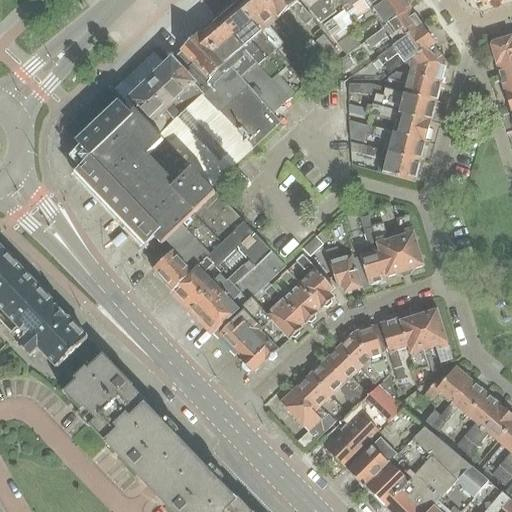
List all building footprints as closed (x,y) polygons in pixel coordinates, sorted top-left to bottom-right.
[(240,0),(241,1),(238,4),(237,3),(236,3),(262,35),(276,51),(284,44),(270,28),(279,20),(261,0),(240,0)] [(319,31),(294,0),(261,0),(279,20),(290,11),(312,37),(319,31)] [(301,0),(300,1),(310,13),(311,12),(319,24),(335,13),(330,6),(325,0),(301,0)] [(344,11),(353,24),(370,12),(386,0),(349,0),(341,6),(344,11)] [(386,0),(370,12),(353,24),(357,30),(359,33),(376,20),(382,30),(410,10),(409,8),(410,6),(405,0),(386,0)] [(217,17),(245,50),(257,64),(256,65),(271,81),(288,101),(295,94),(278,74),(288,66),(275,52),(276,51),(262,35),(236,3),(235,2),(224,12),(226,14),(220,19),(219,18),(218,18),(217,17)] [(389,37),(395,46),(396,46),(423,27),(421,24),(421,22),(417,18),(415,17),(410,10),(382,30),(366,42),(371,49),(389,37)] [(353,24),(344,11),(322,27),(331,39),(353,24)] [(226,65),(227,65),(245,50),(217,17),(216,18),(217,19),(217,20),(218,21),(212,26),(209,23),(199,32),(201,35),(200,35),(199,36),(226,65)] [(331,39),(336,45),(337,44),(352,34),(357,30),(353,24),(331,39)] [(396,46),(395,46),(378,59),(383,66),(397,56),(405,65),(407,66),(412,62),(411,62),(419,57),(444,64),(432,47),(435,45),(423,27),(396,46)] [(184,50),(182,52),(183,53),(194,64),(205,76),(231,104),(249,88),(273,115),(272,115),(273,116),(277,112),(288,101),(271,81),(256,65),(257,64),(245,50),(227,65),(226,65),(199,36),(198,37),(196,34),(182,48),(184,50)] [(352,34),(337,44),(346,57),(359,48),(360,46),(359,44),(352,34)] [(331,61),(338,55),(323,36),(316,42),(331,61)] [(511,36),(509,37),(509,36),(505,37),(505,36),(494,39),(494,40),(492,41),(491,42),(489,46),(488,47),(489,50),(492,60),(493,64),(495,63),(500,79),(511,75),(511,36)] [(183,53),(173,63),(184,74),(195,86),(221,114),(231,104),(205,76),(194,64),(183,53)] [(347,57),(342,60),(342,73),(353,66),(347,57)] [(441,85),(446,64),(444,64),(419,57),(411,62),(412,62),(407,66),(410,70),(409,75),(409,76),(441,85)] [(378,59),(371,63),(376,71),(383,66),(378,59)] [(130,100),(127,103),(192,171),(193,171),(211,189),(280,124),(273,117),(273,116),(272,115),(273,115),(249,88),(231,104),(221,114),(195,86),(184,74),(173,63),(172,61),(169,63),(170,63),(166,67),(166,66),(165,67),(166,68),(157,76),(157,75),(155,76),(156,77),(144,88),(144,87),(143,88),(143,89),(135,97),(134,96),(134,97),(134,98),(131,101),(130,100)] [(406,86),(404,95),(436,104),(441,85),(409,76),(409,75),(405,74),(405,75),(397,73),(387,80),(406,86)] [(511,75),(500,79),(511,114),(511,113),(511,75)] [(404,95),(381,88),(370,85),(348,86),(348,94),(368,94),(375,94),(372,108),(379,110),(380,109),(398,114),(398,116),(430,124),(436,104),(404,95)] [(85,152),(79,158),(85,164),(80,169),(150,243),(154,239),(161,246),(166,242),(216,194),(211,189),(193,171),(192,171),(127,103),(80,148),(85,152)] [(393,134),(393,135),(425,144),(430,124),(398,116),(398,114),(380,109),(379,110),(372,108),(367,107),(365,115),(396,124),(393,134)] [(425,144),(393,135),(393,134),(349,122),(349,132),(391,144),(388,154),(419,163),(425,144)] [(369,148),(350,143),(351,153),(366,157),(369,148)] [(377,174),(414,184),(419,163),(388,154),(369,148),(366,157),(380,161),(377,174)] [(216,194),(166,242),(174,250),(153,271),(173,292),(244,224),(216,194)] [(360,257),(369,286),(388,281),(387,278),(371,227),(368,216),(360,218),(370,253),(360,257)] [(396,220),(397,222),(401,237),(395,239),(405,271),(409,269),(410,273),(409,273),(410,274),(411,274),(414,271),(414,270),(424,267),(408,216),(396,220)] [(196,316),(200,320),(271,253),(244,224),(173,292),(178,297),(179,296),(188,305),(186,306),(189,308),(190,307),(197,315),(196,316)] [(383,224),(371,227),(387,278),(396,275),(397,276),(400,277),(402,276),(401,276),(400,272),(405,271),(395,239),(388,241),(383,224)] [(316,238),(303,251),(310,258),(323,246),(316,238)] [(0,309),(19,328),(27,337),(18,345),(18,346),(29,358),(38,349),(57,369),(88,340),(0,247),(0,309)] [(359,290),(361,289),(352,260),(351,257),(340,260),(337,249),(325,252),(334,280),(337,290),(343,288),(345,294),(347,293),(348,295),(359,291),(359,290)] [(267,284),(285,267),(271,253),(200,320),(214,335),(251,299),(267,284)] [(334,290),(327,282),(303,257),(296,263),(304,272),(307,269),(311,273),(299,284),(298,285),(313,301),(320,309),(321,310),(324,308),(327,308),(331,304),(331,301),(334,298),(329,294),(334,290)] [(369,286),(360,257),(352,260),(361,289),(369,286)] [(282,300),(304,324),(305,325),(308,323),(311,323),(315,319),(315,316),(317,314),(316,312),(320,309),(313,301),(298,285),(299,284),(288,272),(280,279),(288,287),(291,284),(295,288),(286,297),(282,300)] [(267,284),(251,299),(256,304),(266,295),(264,293),(270,288),(267,284)] [(282,300),(286,297),(274,284),(270,288),(282,300)] [(282,300),(270,288),(264,293),(266,295),(273,302),(275,300),(279,303),(266,316),(271,321),(279,330),(289,340),(292,338),(295,339),(299,334),(299,331),(301,329),(300,327),(304,324),(282,300)] [(218,339),(235,357),(238,355),(261,333),(262,333),(261,331),(271,321),(266,316),(262,311),(251,299),(214,335),(215,336),(218,338),(218,339)] [(423,317),(419,318),(429,351),(435,349),(440,364),(452,360),(450,353),(437,310),(427,313),(427,312),(423,312),(422,312),(422,313),(423,317)] [(410,319),(401,321),(409,349),(407,349),(414,372),(427,368),(422,353),(429,351),(419,318),(415,319),(414,315),(412,315),(409,318),(410,319)] [(380,325),(388,352),(397,381),(405,379),(397,352),(407,349),(409,349),(401,321),(400,319),(380,325)] [(261,333),(238,355),(242,360),(240,362),(243,365),(242,368),(246,373),(250,372),(253,375),(265,363),(266,363),(269,361),(272,362),(276,358),(276,354),(278,352),(278,351),(272,344),(269,341),(273,337),(272,336),(279,330),(271,321),(261,331),(262,333),(261,333)] [(356,333),(354,334),(369,360),(370,360),(381,380),(383,384),(388,379),(376,337),(373,327),(365,330),(362,329),(357,330),(356,333)] [(338,348),(360,371),(374,386),(381,380),(370,360),(369,360),(354,334),(352,335),(349,335),(346,338),(346,341),(338,348)] [(325,361),(361,399),(366,394),(352,379),(360,371),(338,348),(338,349),(335,349),(331,352),(331,355),(328,359),(325,361)] [(147,406),(131,389),(133,387),(103,355),(63,394),(92,424),(89,426),(106,444),(147,406)] [(311,374),(310,375),(332,398),(340,390),(347,397),(346,398),(354,406),(361,399),(325,361),(318,368),(315,368),(311,371),(311,374)] [(437,380),(425,394),(435,402),(439,397),(439,398),(441,396),(451,405),(471,381),(455,368),(449,375),(441,384),(437,380)] [(332,398),(310,375),(307,378),(304,378),(301,381),(301,384),(293,392),(321,421),(322,421),(327,416),(320,409),(332,398)] [(383,384),(379,387),(385,392),(392,399),(394,398),(391,387),(388,379),(383,384)] [(457,410),(466,417),(486,394),(471,381),(451,405),(440,417),(432,428),(438,433),(457,410)] [(342,466),(344,469),(375,438),(376,438),(378,436),(378,435),(403,410),(392,399),(385,392),(379,387),(342,422),(349,429),(333,444),(326,451),(334,458),(334,462),(338,466),(342,466)] [(321,421),(293,392),(280,404),(284,407),(284,410),(287,413),(290,414),(316,441),(329,429),(322,421),(321,421)] [(501,407),(486,394),(466,417),(475,425),(456,447),(463,453),(501,407)] [(106,444),(136,475),(151,491),(181,463),(192,453),(147,406),(106,444)] [(511,415),(501,407),(463,453),(469,458),(488,436),(499,445),(511,429),(511,415)] [(363,488),(364,489),(423,429),(403,410),(378,435),(378,436),(376,438),(379,441),(347,472),(349,474),(350,473),(359,482),(358,483),(360,485),(360,484),(363,487),(363,488)] [(434,412),(425,422),(432,428),(440,417),(434,412)] [(327,416),(322,421),(329,429),(334,424),(327,416)] [(365,489),(385,509),(386,508),(390,511),(430,511),(471,468),(425,429),(424,430),(423,429),(364,489),(365,489)] [(491,477),(497,482),(511,464),(511,429),(499,445),(510,455),(491,477)] [(181,463),(151,491),(171,511),(223,511),(236,499),(192,453),(181,463)] [(511,464),(497,482),(504,488),(511,478),(511,464)] [(462,511),(488,482),(471,468),(430,511),(462,511)] [(499,511),(510,501),(488,482),(462,511),(499,511)] [(248,511),(236,499),(223,511),(248,511)] [(511,511),(511,501),(510,500),(510,501),(499,511),(511,511)]
